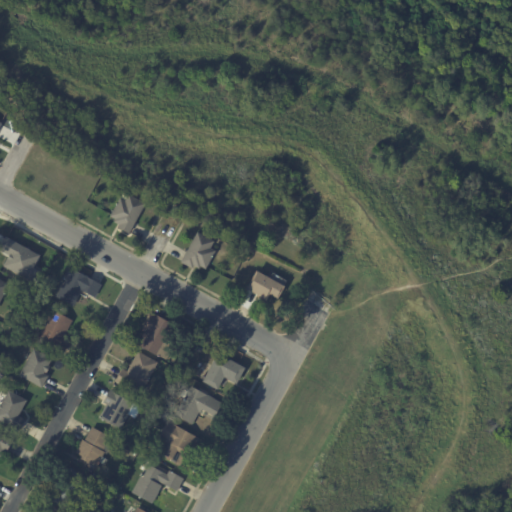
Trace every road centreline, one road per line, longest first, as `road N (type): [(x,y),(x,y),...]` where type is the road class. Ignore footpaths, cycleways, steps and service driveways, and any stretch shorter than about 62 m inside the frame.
road 1 (residential): [(7,511),(171,215)]
road 2 (residential): [(0,196),(289,356)]
road 3 (residential): [(202,511),(322,300)]
